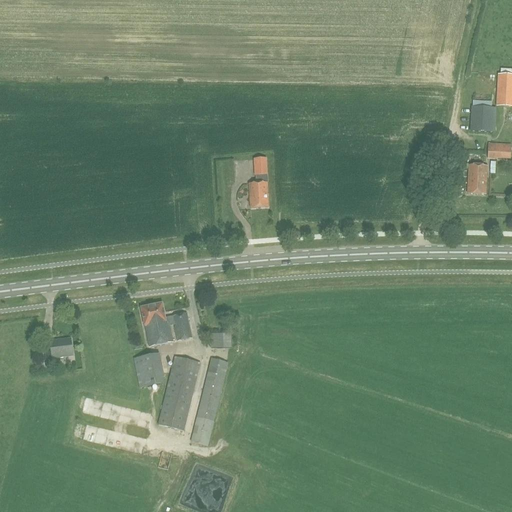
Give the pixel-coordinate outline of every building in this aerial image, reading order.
[(511,107),(511,75),(498,74),(496,106),(511,107)] [(474,106),(472,130),(493,132),(495,108),(474,106)] [(488,144),(487,158),(496,159),(496,158),(511,158),(511,145),(488,144)] [(267,159),(254,160),(255,176),(268,176),(267,159)] [(469,165),(468,194),(486,195),(487,166),(469,165)] [(269,208),(267,183),(249,184),(251,209),(269,208)] [(174,325),(177,342),(192,339),(187,314),(165,318),(162,304),(141,308),(145,326),(149,348),(174,343),(170,326),(174,325)] [(211,334),(211,349),(234,348),(233,333),(211,334)] [(52,359),(73,357),(71,339),(50,341),(51,352),(44,353),(46,367),(53,366),(52,359)] [(136,385),(158,382),(154,350),(132,353),(136,385)] [(175,357),(158,425),(183,432),(200,363),(175,357)] [(212,359),(191,442),(208,446),(228,363),(212,359)]
